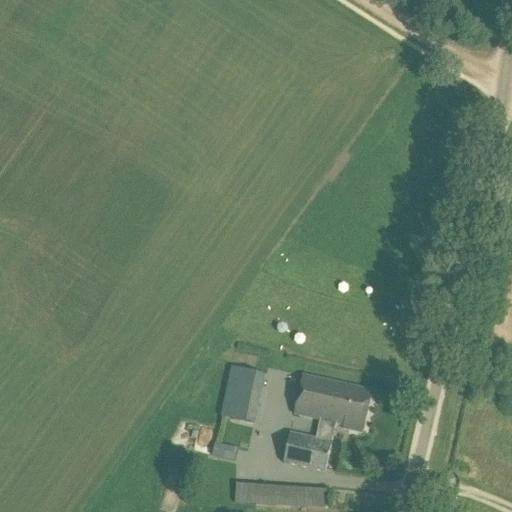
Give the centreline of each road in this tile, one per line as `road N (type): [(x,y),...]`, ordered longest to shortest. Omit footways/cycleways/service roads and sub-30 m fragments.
road 1 (unclassified): [(407,511),(511,54)]
road 2 (track): [(369,0),(505,89)]
